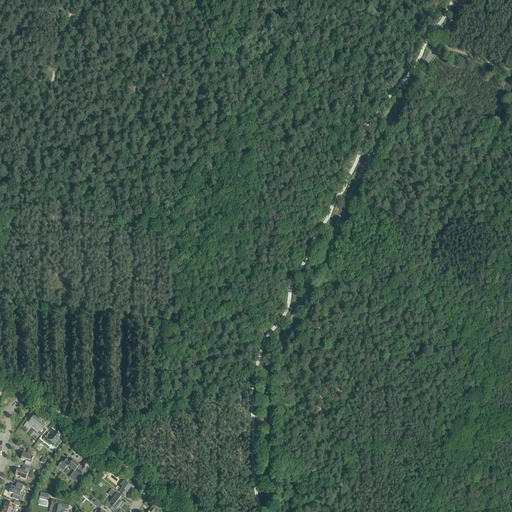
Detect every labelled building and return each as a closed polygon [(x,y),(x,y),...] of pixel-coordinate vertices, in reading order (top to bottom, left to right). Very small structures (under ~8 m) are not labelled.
[(35,416),(29,423),(38,430),(36,433),(41,437),(39,439),(40,439),(48,429),(47,430),(44,428),(46,425),(35,416)] [(62,436),(56,432),(52,436),(49,433),(43,440),(47,443),(49,441),(54,445),(53,446),(56,448),(63,440),(60,438),(62,436)] [(23,453),(21,459),(25,461),(31,463),(35,452),(34,452),(35,450),(30,446),(28,450),(27,453),(28,453),(28,455),(23,453)] [(63,471),(67,466),(69,467),(71,468),(70,468),(74,471),(69,477),(77,483),(82,477),(83,477),(88,470),(87,469),(91,464),(86,460),(81,465),(82,466),(81,467),(79,466),(80,465),(75,462),(73,460),(73,461),(69,458),(68,460),(67,459),(64,463),(62,462),(58,467),(63,471)] [(15,476),(20,477),(20,478),(26,480),(30,468),(23,466),(22,469),(22,470),(22,471),(17,469),(15,476)] [(125,481),(121,485),(123,487),(120,492),(125,497),(128,494),(129,494),(134,488),(125,481)] [(11,487),(9,493),(14,494),(14,495),(13,498),(18,500),(20,497),(24,485),(17,483),(16,487),(16,488),(11,487)] [(121,497),(112,490),(109,494),(113,497),(105,506),(113,511),(115,509),(116,510),(122,503),(119,500),(121,497)] [(51,501),(51,504),(51,505),(55,506),(53,511),(64,511),(65,509),(68,509),(69,509),(70,504),(52,500),(52,501),(51,501)] [(94,504),(100,509),(103,506),(97,501),(94,504)] [(15,511),(17,506),(19,507),(20,504),(14,502),(13,505),(6,502),(4,508),(15,511)]
